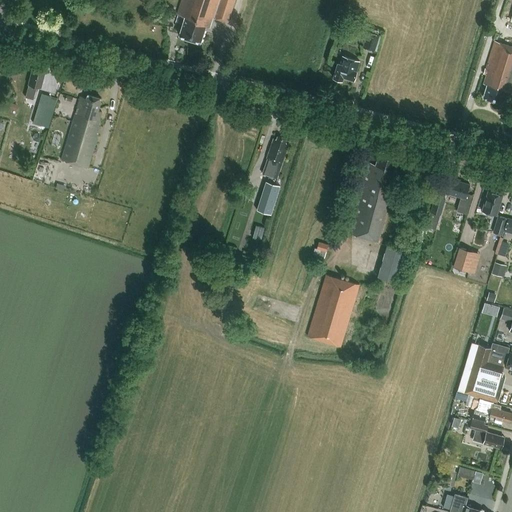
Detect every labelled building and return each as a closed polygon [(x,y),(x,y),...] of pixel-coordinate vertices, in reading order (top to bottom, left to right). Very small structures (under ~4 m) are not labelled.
[(179,35),(200,41),(206,25),(210,27),(213,17),(228,22),(235,0),(182,0),(178,14),(185,17),(179,35)] [(375,50),(380,34),(368,31),(367,31),(362,47),(375,51),(375,50)] [(506,92),(511,93),(511,45),(495,40),(484,74),(486,75),(484,83),(487,84),(483,97),(503,103),(506,92)] [(356,71),(359,61),(342,56),(340,64),(338,63),(333,77),(342,80),(343,77),(354,80),(356,71)] [(37,86),(41,88),(45,71),(33,68),(28,84),(29,84),(25,97),(33,99),(37,86)] [(101,119),(99,119),(101,111),(98,110),(101,98),(88,94),(87,98),(80,96),(61,160),(88,167),(100,126),(99,126),(101,119)] [(49,127),(55,105),(40,101),(34,122),(49,127)] [(267,158),(262,173),(277,178),(282,163),(289,144),(285,143),(286,139),(277,136),(276,140),(273,139),(267,158)] [(396,170),(393,169),(397,155),(380,150),(376,164),(369,162),(351,233),(380,242),(396,185),(393,184),(396,170)] [(445,193),(466,199),(470,184),(456,180),(457,179),(450,177),(445,193)] [(272,214),(281,185),(266,180),(257,209),(272,214)] [(240,199),(248,201),(251,191),(243,189),(240,199)] [(482,211),(496,215),(502,195),(488,191),(482,211)] [(441,214),(446,198),(435,195),(430,211),(441,214)] [(435,229),(440,214),(430,211),(429,211),(424,226),(435,229)] [(493,232),(502,235),(507,218),(498,215),(493,232)] [(254,234),(263,237),(266,225),(257,223),(254,234)] [(325,257),(329,244),(319,241),(317,248),(315,247),(313,254),(315,254),(314,260),(322,262),(323,256),(325,257)] [(397,273),(402,274),(409,247),(388,241),(378,274),(395,279),(397,273)] [(509,243),(502,241),(500,248),(507,250),(509,243)] [(469,273),(475,253),(458,248),(453,268),(469,273)] [(508,265),(496,261),(492,273),(504,276),(508,265)] [(326,274),(307,336),(340,346),(359,284),(326,274)] [(487,299),(493,301),(495,293),(490,291),(487,299)] [(511,316),(511,317),(511,316),(511,310),(503,308),(501,317),(511,320),(511,321),(509,331),(511,331),(511,316)] [(511,368),(511,353),(508,352),(509,347),(493,343),(491,348),(474,342),(465,375),(469,376),(464,392),(499,403),(500,403),(508,377),(504,376),(507,367),(511,368)] [(477,398),(472,420),(484,423),(486,418),(496,421),(497,419),(509,422),(511,413),(497,408),(498,404),(477,398)] [(455,416),(453,422),(461,425),(463,419),(455,416)] [(473,440),(501,448),(504,436),(486,431),(487,425),(472,421),(470,427),(476,429),(473,440)] [(450,467),(451,463),(443,461),(441,468),(448,471),(449,470),(451,470),(452,467),(450,467)] [(473,479),(475,471),(460,467),(458,475),(473,479)] [(448,511),(482,511),(483,510),(466,505),(468,497),(454,493),(448,511)]
